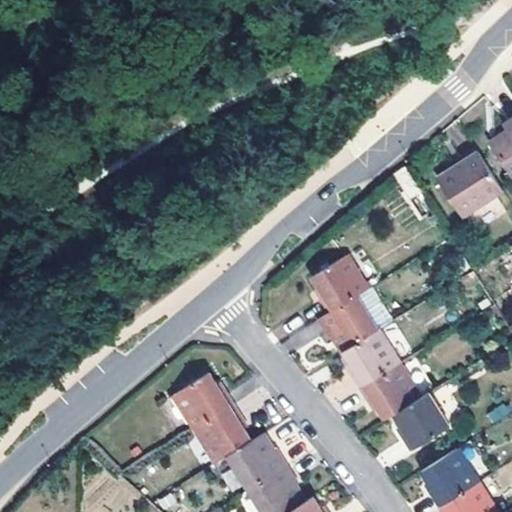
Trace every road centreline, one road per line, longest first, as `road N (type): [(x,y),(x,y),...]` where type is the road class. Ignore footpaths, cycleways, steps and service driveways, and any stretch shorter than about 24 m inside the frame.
road 1 (tertiary): [(209,292),(334,196),(511,32)]
road 2 (residential): [(388,511),(209,292)]
road 3 (tertiary): [(0,477),(209,292)]
